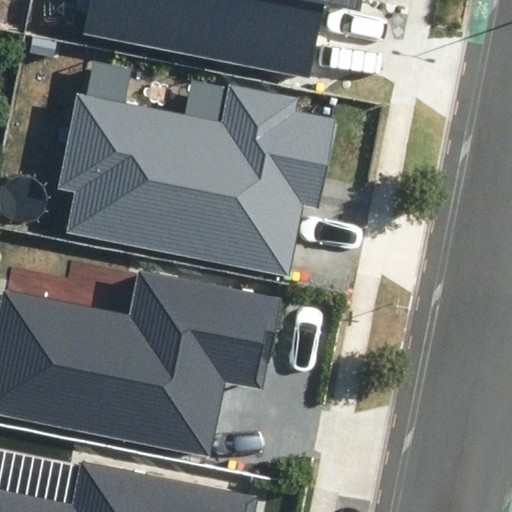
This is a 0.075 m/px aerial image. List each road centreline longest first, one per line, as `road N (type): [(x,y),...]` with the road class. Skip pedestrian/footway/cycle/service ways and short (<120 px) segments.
road 1 (tertiary): [(461,453),(488,296)]
road 2 (tertiary): [(488,296),(511,164)]
